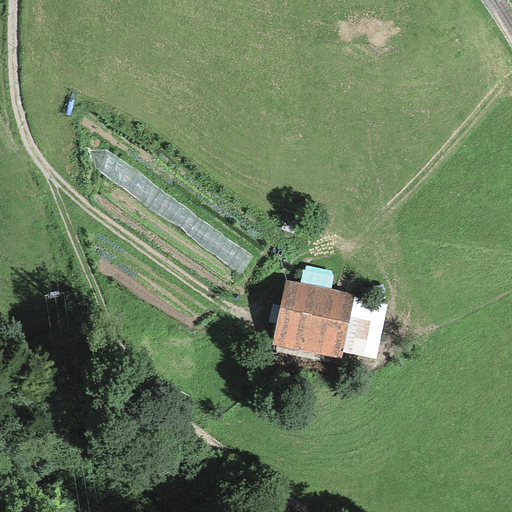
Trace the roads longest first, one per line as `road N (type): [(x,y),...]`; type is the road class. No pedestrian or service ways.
road 1 (track): [(303,511),(164,398),(111,321),(26,135),(16,101),(14,0)]
road 2 (track): [(49,174),(224,310),(259,311)]
